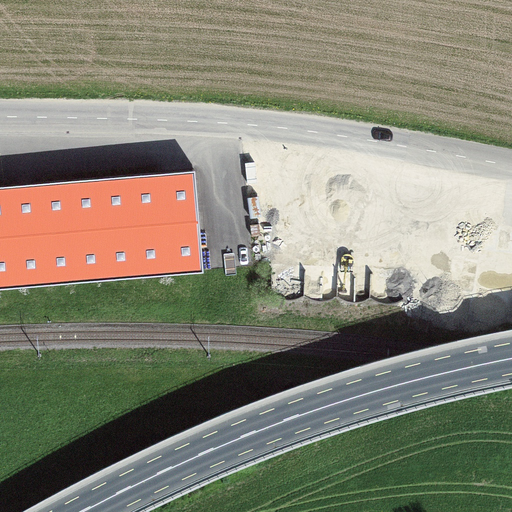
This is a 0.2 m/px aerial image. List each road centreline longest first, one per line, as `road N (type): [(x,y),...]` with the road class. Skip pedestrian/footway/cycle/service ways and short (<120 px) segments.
road 1 (tertiary): [(0,117),(211,119),(511,165)]
road 2 (primary): [(66,511),(215,444),(511,356)]
